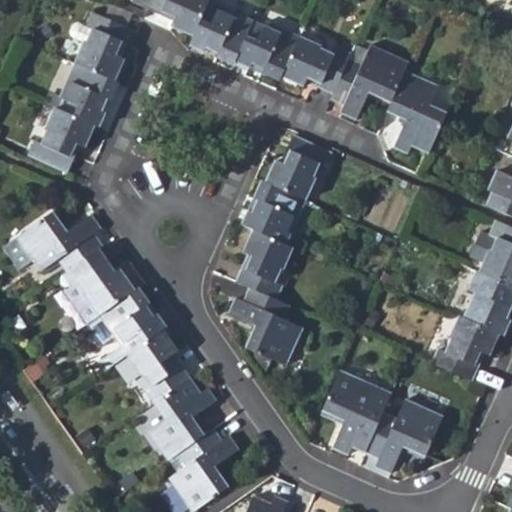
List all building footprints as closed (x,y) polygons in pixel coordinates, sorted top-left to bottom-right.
[(169,27),(192,36),(206,5),(208,0),(131,0),(130,3),(158,15),(159,13),(172,19),(169,27)] [(104,16),(126,26),(133,12),(110,1),(104,16)] [(216,9),(206,5),(192,36),(187,46),(202,52),(204,50),(216,54),(215,58),(231,65),(233,60),(251,21),(218,6),(216,9)] [(84,42),(75,62),(112,80),(122,59),(116,56),(121,43),(124,43),(131,28),(126,26),(104,16),(93,12),(87,24),(93,27),(86,43),(84,42)] [(80,40),(84,42),(86,43),(93,27),(87,24),(78,20),(75,21),(70,33),(71,36),(80,40)] [(261,73),(278,81),(280,78),(298,37),(264,22),(262,26),(251,21),(233,60),(249,68),(252,65),(262,70),(261,73)] [(318,88),(330,94),(346,58),(349,53),(335,49),(331,55),(319,49),(321,47),(298,37),(280,78),(303,87),(307,80),(318,85),(318,88)] [(368,95),(389,103),(404,71),(407,63),(369,47),(361,64),(346,58),(330,94),(328,99),(343,106),(340,113),(355,120),(368,95)] [(66,92),(59,109),(92,124),(96,126),(102,112),(98,110),(112,80),(75,62),(62,90),(66,92)] [(411,147),(428,154),(441,125),(446,113),(429,105),(437,87),(404,71),(389,103),(385,112),(404,121),(394,148),(407,154),(411,147)] [(81,148),(92,124),(59,109),(54,106),(42,130),(45,132),(39,145),(31,141),(25,153),(65,172),(70,159),(67,158),(74,146),(81,148)] [(274,161),(263,182),(304,200),(315,177),(312,176),(318,163),(325,166),(331,153),(291,136),(285,148),(288,150),(282,164),(274,161)] [(511,177),(496,171),(488,189),(492,191),(485,206),(511,217),(511,177)] [(290,233),(304,200),(263,182),(260,180),(252,199),(255,201),(249,212),(246,210),(240,225),(251,230),(282,244),(287,232),(290,233)] [(55,260),(64,273),(98,249),(102,246),(92,234),(98,229),(89,216),(64,231),(51,213),(15,237),(38,271),(55,260)] [(482,260),(477,273),(511,288),(511,226),(495,219),(489,231),(479,227),(468,254),(482,260)] [(282,271),(292,248),(282,244),(251,230),(242,252),(251,257),(245,269),(241,268),(234,280),(249,286),(276,298),(281,285),(274,282),(279,270),(282,271)] [(63,274),(72,284),(77,282),(86,292),(84,294),(99,315),(134,290),(118,270),(111,274),(103,263),(106,261),(98,249),(64,273),(63,274)] [(474,294),(462,319),(498,335),(501,336),(508,320),(506,318),(511,309),(511,288),(477,273),(473,271),(465,290),(474,294)] [(65,288),(89,321),(99,315),(84,294),(86,292),(77,282),(72,284),(65,288)] [(283,320),(290,304),(276,298),(249,286),(242,301),(235,298),(229,313),(255,325),(245,348),(284,366),(301,328),(283,320)] [(119,344),(126,355),(162,331),(166,327),(158,317),(155,320),(146,306),(150,303),(138,287),(134,290),(99,315),(109,330),(111,329),(121,342),(119,344)] [(437,350),(431,364),(470,381),(479,361),(476,359),(479,352),(488,356),(498,335),(462,319),(457,317),(448,338),(450,340),(444,354),(437,350)] [(145,388),(155,403),(189,379),(178,363),(177,365),(169,354),(175,349),(162,331),(126,355),(138,374),(142,372),(151,384),(145,388)] [(114,348),(121,359),(126,355),(119,344),(114,348)] [(100,358),(107,368),(121,359),(114,348),(100,358)] [(98,360),(105,371),(107,368),(100,358),(98,360)] [(378,388),(339,370),(322,411),(342,420),(331,447),(349,455),(352,447),(364,452),(382,412),(370,406),(378,388)] [(147,428),(169,461),(178,454),(205,436),(191,415),(214,399),(206,388),(199,392),(189,379),(155,403),(164,416),(147,428)] [(10,388),(3,393),(14,409),(21,404),(10,388)] [(394,418),(382,412),(364,452),(376,458),(373,465),(391,473),(402,447),(424,456),(442,416),(403,399),(394,418)] [(221,440),(214,429),(205,436),(178,454),(185,464),(169,476),(192,508),(227,483),(214,464),(236,448),(227,435),(221,440)] [(282,511),(287,501),(272,496),(269,502),(252,495),(244,511),(282,511)]
